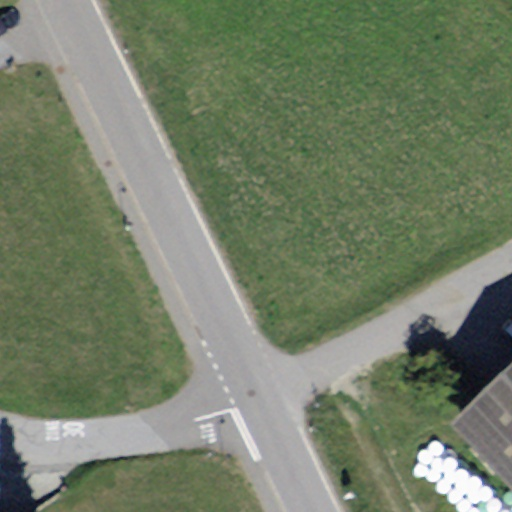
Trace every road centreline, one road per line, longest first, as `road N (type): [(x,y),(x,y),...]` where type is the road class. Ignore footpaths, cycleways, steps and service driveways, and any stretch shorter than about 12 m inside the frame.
road 1 (tertiary): [(57,0),(251,406)]
road 2 (residential): [(511,265),(251,406)]
road 3 (residential): [(251,406),(202,426),(37,456),(0,446)]
